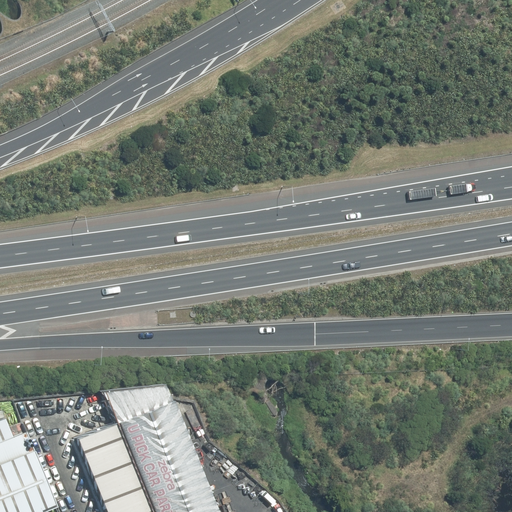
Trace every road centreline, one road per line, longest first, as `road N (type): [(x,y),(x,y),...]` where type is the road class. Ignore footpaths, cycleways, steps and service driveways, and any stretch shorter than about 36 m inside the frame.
road 1 (motorway): [(511,232),(0,314)]
road 2 (motorway): [(0,256),(511,187)]
road 3 (motorway): [(511,325),(0,345)]
road 4 (motorway): [(0,152),(95,108),(279,0)]
road 5 (track): [(443,511),(443,465),(471,431),(511,411)]
